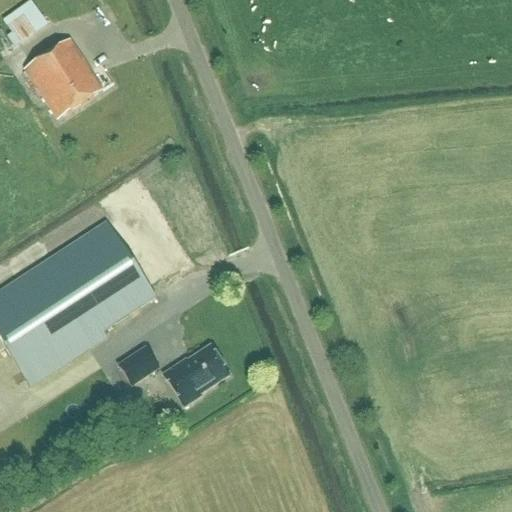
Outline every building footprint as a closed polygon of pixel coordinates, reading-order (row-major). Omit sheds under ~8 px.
[(3,24),(11,36),(6,39),(15,51),(48,27),(30,3),(3,24)] [(103,94),(70,43),(23,73),(56,124),(103,94)] [(108,341),(103,334),(154,301),(106,227),(0,295),(0,338),(32,389),(108,341)] [(200,397),(229,378),(210,349),(179,369),(178,368),(163,378),(183,410),(201,399),(200,397)] [(116,370),(131,391),(159,372),(145,350),(116,370)]
